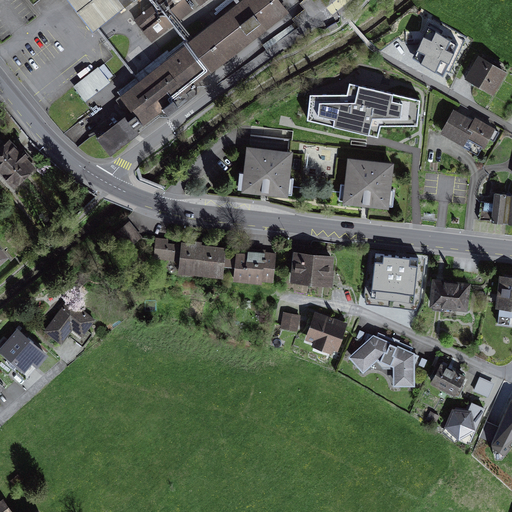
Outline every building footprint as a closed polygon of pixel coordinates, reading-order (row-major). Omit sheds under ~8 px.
[(66,0),(93,35),(137,0),(66,0)] [(277,0),(245,0),(120,99),(131,113),(143,128),(163,113),(168,119),(179,110),(174,104),(289,14),(277,0)] [(159,0),(134,21),(152,44),(194,11),(185,1),(186,0),(194,0),(200,7),(209,0),(159,0)] [(442,70),(457,42),(429,27),(414,56),(442,70)] [(511,69),(485,54),(472,77),(499,92),(511,69)] [(73,87),(85,103),(110,84),(108,81),(114,76),(104,64),(99,68),(98,68),(73,87)] [(378,121),(415,121),(418,99),(351,82),(349,93),(312,94),(310,115),(376,131),(378,121)] [(490,145),(500,126),(478,115),(476,120),(457,110),(445,131),(468,143),(472,136),(490,145)] [(131,113),(96,140),(110,158),(140,135),(137,133),(143,128),(131,113)] [(9,134),(0,142),(0,170),(13,185),(36,165),(27,154),(29,152),(19,142),(17,144),(9,134)] [(297,153),(253,149),(249,190),(293,194),(297,153)] [(398,165),(351,161),(348,200),(394,204),(398,165)] [(489,218),(511,220),(511,191),(492,190),(489,218)] [(134,249),(144,239),(129,224),(119,233),(134,249)] [(160,237),(158,253),(185,256),(188,240),(160,237)] [(232,246),(188,240),(185,256),(183,272),(228,278),(232,246)] [(0,261),(9,254),(0,243),(0,261)] [(279,279),(281,251),(239,248),(237,276),(279,279)] [(295,277),(338,280),(340,252),(298,248),(295,277)] [(413,305),(418,263),(376,258),(371,300),(413,305)] [(511,305),(511,273),(506,273),(502,305),(511,305)] [(473,308),(476,281),(439,277),(436,304),(473,308)] [(68,298),(43,329),(60,343),(72,328),(82,336),(96,320),(68,298)] [(302,313),(285,310),(282,327),(299,330),(302,313)] [(337,349),(348,322),(318,310),(307,337),(337,349)] [(18,326),(0,346),(0,349),(24,370),(32,361),(37,366),(48,353),(18,326)] [(377,332),(353,354),(368,370),(382,358),(397,364),(399,385),(419,384),(418,351),(377,332)] [(471,373),(443,361),(434,380),(462,393),(471,373)] [(475,392),(488,397),(493,384),(480,378),(475,392)] [(511,398),(511,399),(492,439),(495,456),(502,456),(511,442),(511,398)] [(471,408),(457,407),(447,423),(464,437),(480,427),(488,406),(475,400),(471,408)] [(14,511),(3,497),(0,498),(0,511),(14,511)]
